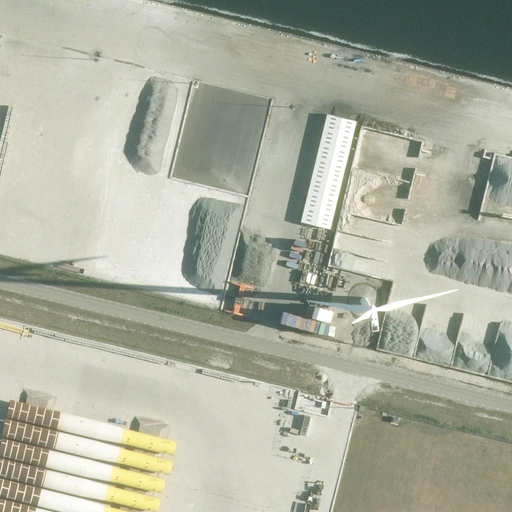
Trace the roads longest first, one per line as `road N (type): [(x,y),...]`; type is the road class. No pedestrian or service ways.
road 1 (unclassified): [(0,281),(511,404)]
road 2 (unknown): [(300,63),(250,319)]
